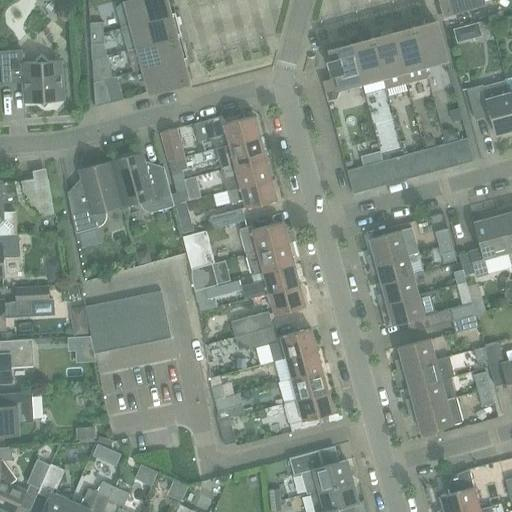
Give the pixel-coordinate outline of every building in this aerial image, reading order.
[(136,0),(126,3),(121,4),(117,8),(122,29),(170,15),(166,0),(136,0)] [(482,0),(440,0),(444,13),(483,3),(482,0)] [(175,13),(170,15),(122,29),(128,50),(181,36),(175,13)] [(471,24),(474,38),(498,33),(494,19),(471,24)] [(436,22),(414,27),(425,66),(446,60),(436,22)] [(90,23),(91,34),(104,33),(103,23),(90,23)] [(425,66),(414,27),(393,33),(407,84),(428,79),(425,66)] [(104,44),(104,33),(91,34),(91,45),(104,44)] [(407,84),(393,33),(372,39),(383,77),(386,90),(407,84)] [(187,59),(181,36),(128,50),(134,72),(144,70),(182,60),(187,59)] [(372,39),(351,44),(362,83),(383,77),(372,39)] [(323,84),(328,102),(337,99),(341,89),(362,83),(351,44),(330,50),(333,61),(329,62),(332,73),(336,72),(338,80),(323,84)] [(23,83),(24,103),(64,101),(62,61),(48,62),(43,55),(40,62),(27,63),(26,50),(0,51),(0,55),(2,87),(3,87),(3,84),(23,83)] [(189,82),(182,60),(144,70),(150,92),(189,82)] [(117,77),(105,80),(112,104),(124,101),(117,77)] [(112,104),(105,80),(94,83),(95,108),(112,104)] [(511,130),(511,101),(510,93),(486,99),(483,86),(467,90),(475,120),(486,117),(487,121),(492,123),(495,135),(511,130)] [(397,95),(384,98),(389,122),(402,119),(397,95)] [(254,116),(225,124),(223,116),(208,120),(213,137),(226,134),(229,145),(260,137),(254,116)] [(184,158),(177,129),(161,133),(169,162),(184,158)] [(266,158),(260,137),(229,145),(232,156),(219,159),(222,170),(266,158)] [(467,138),(453,142),(459,166),(474,162),(467,138)] [(453,142),(441,146),(447,169),(459,166),(453,142)] [(441,146),(427,150),(433,173),(447,169),(441,146)] [(427,150),(414,153),(421,176),(433,173),(427,150)] [(414,153),(400,157),(406,180),(421,176),(414,153)] [(142,154),(111,163),(122,205),(140,201),(141,204),(142,206),(143,208),(145,210),(148,211),(151,212),(154,212),(174,206),(174,205),(171,194),(165,169),(147,174),(142,154)] [(400,157),(388,160),(394,183),(406,180),(400,157)] [(187,169),(184,158),(169,162),(172,172),(174,182),(184,180),(182,170),(187,169)] [(271,179),(266,158),(222,170),(225,179),(237,176),(240,187),(271,179)] [(388,160),(374,164),(380,187),(394,183),(388,160)] [(85,190),(68,195),(75,233),(76,233),(78,233),(98,227),(100,226),(102,225),(104,223),(105,222),(106,221),(106,219),(107,217),(107,215),(106,214),(105,210),(122,205),(111,163),(80,171),(82,179),(85,190)] [(374,164),(361,167),(368,190),(380,187),(374,164)] [(368,190),(361,167),(347,171),(353,194),(368,190)] [(21,182),(24,192),(43,216),(54,214),(48,180),(47,180),(48,187),(37,189),(35,179),(21,182)] [(277,200),(271,179),(240,187),(227,191),(230,204),(244,200),(246,209),(277,200)] [(190,201),(184,180),(174,182),(177,193),(171,194),(174,205),(190,201)] [(0,235),(17,234),(16,212),(3,212),(2,182),(0,182),(0,235)] [(511,210),(511,207),(497,211),(508,252),(511,251),(511,210)] [(242,209),(210,217),(213,229),(245,221),(242,209)] [(508,252),(497,211),(482,215),(483,220),(474,223),(481,249),(469,253),(475,273),(476,277),(488,274),(484,259),(508,252)] [(283,222),(253,230),(252,226),(239,229),(246,255),(289,243),(283,222)] [(390,234),(389,228),(376,231),(378,237),(369,239),(374,255),(367,257),(369,266),(408,256),(419,253),(412,228),(390,234)] [(435,232),(441,255),(454,251),(448,229),(435,232)] [(215,263),(206,231),(183,237),(191,269),(212,264),(215,263)] [(19,234),(17,234),(0,235),(0,275),(3,275),(2,260),(5,258),(20,257),(19,234)] [(294,264),(289,243),(246,255),(252,276),(263,273),(294,264)] [(456,260),(454,251),(441,255),(444,264),(456,260)] [(465,276),(475,273),(469,253),(459,256),(465,276)] [(379,274),(381,284),(413,276),(408,256),(369,266),(372,276),(379,274)] [(218,286),(212,264),(191,269),(192,281),(195,291),(204,289),(218,286)] [(300,285),(294,264),(263,273),(265,280),(241,286),(245,300),(269,294),(300,285)] [(453,273),(457,285),(466,283),(463,270),(453,273)] [(377,296),(380,306),(418,295),(413,276),(381,284),(384,294),(377,296)] [(305,307),(300,285),(269,294),(275,315),(305,307)] [(16,289),(17,302),(3,303),(3,301),(0,301),(0,329),(5,329),(4,317),(13,317),(13,316),(34,315),(33,302),(48,301),(48,287),(16,289)] [(207,300),(204,289),(195,291),(197,302),(207,300)] [(162,291),(149,294),(154,317),(167,315),(162,291)] [(419,295),(380,306),(382,315),(386,327),(392,325),(407,321),(410,333),(453,321),(475,315),(472,303),(449,309),(449,310),(436,313),(430,292),(419,295)] [(149,294),(136,297),(141,320),(154,317),(149,294)] [(136,297),(123,299),(128,323),(141,320),(136,297)] [(123,299),(111,302),(115,325),(128,323),(123,299)] [(111,302),(98,304),(103,328),(115,325),(111,302)] [(85,307),(90,330),(103,328),(98,304),(85,307)] [(273,327),(269,312),(231,322),(235,337),(273,327)] [(167,315),(154,317),(158,341),(171,338),(167,315)] [(478,327),(475,315),(453,321),(456,333),(478,327)] [(154,317),(141,320),(146,344),(158,341),(154,317)] [(141,320),(128,323),(133,346),(146,344),(141,320)] [(128,323),(115,325),(120,349),(133,346),(128,323)] [(115,325),(103,328),(108,351),(120,349),(115,325)] [(276,338),(273,327),(235,337),(238,349),(249,347),(250,350),(270,345),(274,361),(286,358),(317,350),(311,329),(276,338)] [(103,328),(90,330),(95,354),(108,351),(103,328)] [(0,383),(12,383),(36,381),(35,366),(33,339),(16,340),(0,341),(0,383)] [(395,361),(397,371),(436,361),(430,339),(398,348),(401,360),(395,361)] [(484,348),(488,360),(495,387),(508,383),(511,396),(511,362),(505,365),(499,343),(484,347),(484,348)] [(478,363),(488,360),(484,348),(474,350),(478,363)] [(323,371),(317,350),(286,358),(292,379),(323,371)] [(436,361),(397,371),(400,380),(407,379),(409,389),(451,378),(455,377),(449,357),(436,361)] [(328,392),(323,371),(292,379),(297,400),(328,392)] [(474,375),(476,384),(488,381),(486,372),(474,375)] [(412,399),(405,401),(408,410),(456,397),(451,378),(409,389),(412,399)] [(134,402),(142,402),(141,379),(133,379),(134,402)] [(494,403),(488,381),(476,384),(482,407),(494,403)] [(221,386),(212,388),(215,400),(224,397),(221,386)] [(334,413),(328,392),(297,400),(284,404),(292,433),(321,425),(319,417),(334,413)] [(0,440),(4,440),(4,435),(19,434),(18,423),(34,422),(32,393),(0,394),(0,440)] [(239,393),(224,397),(215,400),(218,412),(218,421),(230,418),(239,416),(236,407),(242,405),(239,393)] [(463,422),(456,397),(408,410),(410,420),(417,418),(420,429),(432,426),(433,430),(463,422)] [(236,443),(230,418),(218,421),(224,446),(236,443)] [(0,506),(12,511),(16,511),(19,507),(20,507),(30,511),(38,493),(40,489),(30,484),(27,492),(25,492),(11,486),(10,484),(16,480),(3,461),(12,460),(11,447),(0,447),(0,506)] [(307,494),(310,494),(310,493),(352,482),(347,460),(323,467),(319,451),(289,459),(294,476),(301,474),(307,494)] [(142,464),(136,478),(152,486),(159,472),(142,464)] [(49,498),(42,511),(66,511),(71,502),(52,494),(56,485),(58,486),(65,471),(51,465),(40,489),(38,493),(49,498)] [(474,489),(469,470),(456,475),(457,478),(453,480),(451,480),(449,482),(449,483),(448,484),(448,485),(448,487),(448,489),(449,494),(440,496),(444,511),(440,511),(467,511),(479,509),(474,489)] [(323,511),(358,503),(352,482),(310,493),(310,494),(314,511),(323,511)] [(81,506),(71,502),(66,511),(103,511),(112,492),(114,489),(103,483),(98,494),(89,490),(81,506)] [(280,490),(270,490),(271,501),(281,501),(280,490)] [(124,498),(112,492),(103,511),(128,511),(120,508),(124,498)] [(275,511),(282,511),(281,501),(271,501),(271,511),(275,511)] [(323,511),(354,511),(352,505),(358,503),(323,511)]
